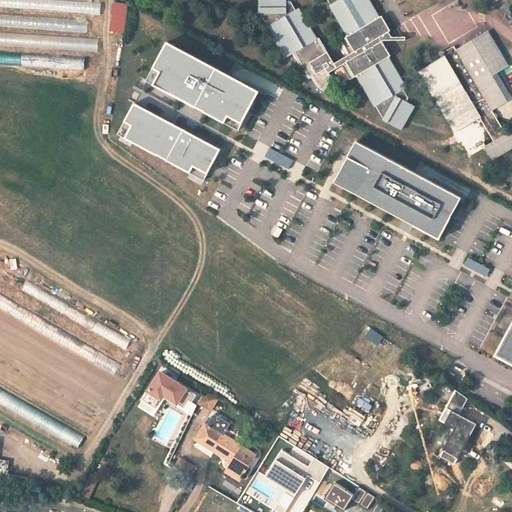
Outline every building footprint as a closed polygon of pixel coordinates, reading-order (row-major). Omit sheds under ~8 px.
[(0,0),(0,7),(16,8),(16,0),(0,0)] [(37,10),(102,13),(102,2),(41,0),(19,0),(19,6),(37,7),(37,10)] [(286,0),(259,0),(260,13),(261,13),(268,26),(268,27),(286,58),(294,54),(309,79),(312,77),(315,82),(321,88),(325,91),(332,77),(329,72),(342,65),(350,79),(357,75),(376,106),(376,105),(384,118),(384,119),(402,129),(416,105),(408,101),(410,97),(405,89),(408,87),(389,56),(392,55),(381,36),(391,29),(383,15),(381,16),(370,0),(328,0),(331,4),(330,5),(349,35),(342,39),(351,54),(336,63),(320,37),(318,39),(299,8),(296,10),(291,1),(287,2),(286,0)] [(111,31),(126,33),(131,4),(116,1),(111,31)] [(0,24),(25,26),(25,29),(88,32),(89,19),(0,14),(0,24)] [(0,44),(98,50),(99,38),(0,32),(0,44)] [(511,147),(511,129),(506,134),(492,110),(508,100),(494,77),(498,74),(497,72),(508,65),(490,33),(457,52),(454,47),(441,54),(443,57),(421,70),(456,130),(479,117),(493,141),(485,145),(492,158),(511,147)] [(260,91),(168,42),(147,81),(240,130),(260,91)] [(86,68),(86,58),(37,56),(37,66),(86,68)] [(258,85),(263,76),(246,67),(241,76),(258,85)] [(135,103),(124,122),(132,126),(125,138),(189,173),(193,166),(208,174),(222,149),(135,103)] [(357,140),(334,183),(439,240),(462,198),(357,140)] [(270,148),(266,157),(291,168),(295,160),(270,148)] [(468,258),(465,265),(488,276),(491,268),(468,258)] [(511,325),(496,355),(511,363),(511,325)] [(163,370),(150,392),(164,400),(168,398),(181,406),(192,388),(163,370)] [(0,405),(79,446),(85,435),(0,390),(0,405)] [(199,403),(213,410),(219,399),(205,391),(199,403)] [(480,443),(489,430),(460,412),(452,425),(480,443)] [(240,446),(223,435),(227,429),(212,418),(207,425),(205,423),(196,435),(214,448),(213,450),(230,462),(227,466),(239,474),(242,470),(252,455),(240,446)] [(285,492),(294,498),(297,495),(308,476),(321,483),(330,467),(315,458),(309,467),(282,450),(266,475),(287,489),(285,492)] [(224,471),(236,479),(239,474),(227,466),(224,471)] [(90,499),(100,477),(92,472),(82,495),(90,499)] [(367,510),(375,496),(360,486),(354,495),(335,482),(325,499),(344,510),(351,499),(367,510)] [(284,511),(294,498),(285,492),(274,509),(278,511),(284,511)]
